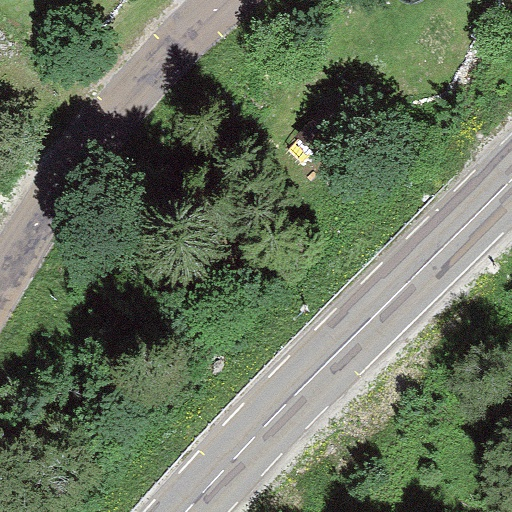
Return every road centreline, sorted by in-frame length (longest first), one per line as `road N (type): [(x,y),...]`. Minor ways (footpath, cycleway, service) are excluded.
road 1 (primary): [(178,511),(248,433),(511,178)]
road 2 (tertiary): [(230,0),(143,82),(96,140),(0,290)]
